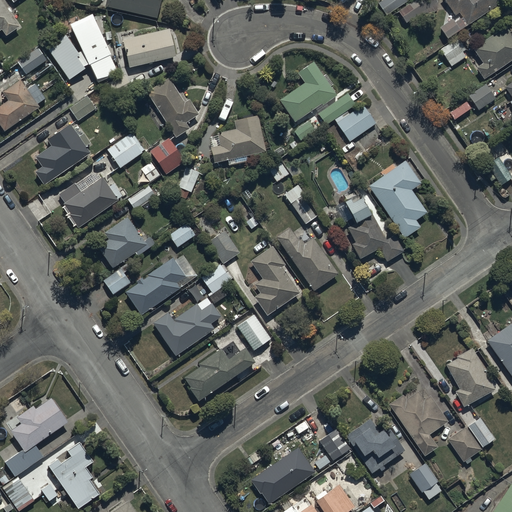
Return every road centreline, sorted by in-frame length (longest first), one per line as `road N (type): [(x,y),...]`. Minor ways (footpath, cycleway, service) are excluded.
road 1 (residential): [(174,472),(499,241)]
road 2 (residential): [(499,241),(358,46),(307,26),(252,24),(237,39)]
road 3 (residential): [(174,472),(68,318)]
road 4 (residential): [(68,318),(0,218)]
